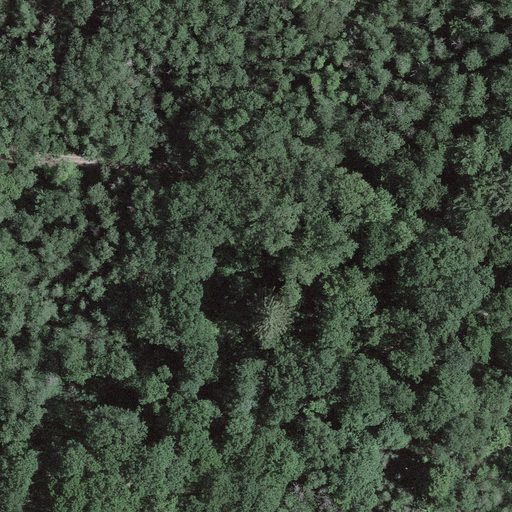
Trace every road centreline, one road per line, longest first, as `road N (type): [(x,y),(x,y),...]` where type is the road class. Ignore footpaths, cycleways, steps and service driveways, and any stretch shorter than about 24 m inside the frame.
road 1 (track): [(0,156),(190,166),(360,188),(434,214),(511,292)]
road 2 (track): [(511,308),(453,328),(364,336),(303,359),(254,338),(213,291),(190,166)]
